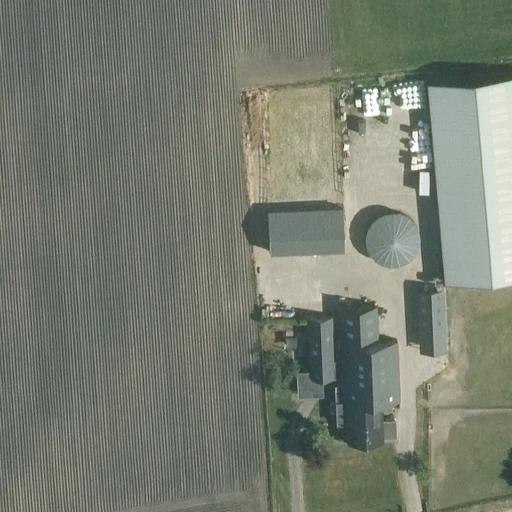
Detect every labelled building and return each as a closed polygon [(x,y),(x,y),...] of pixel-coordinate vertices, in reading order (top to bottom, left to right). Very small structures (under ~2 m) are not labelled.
[(511,76),(425,84),(443,273),(444,273),(445,284),(511,277),(511,76)] [(335,125),(348,124),(347,93),(333,93),(335,125)] [(350,160),(338,160),(339,183),(351,183),(350,160)] [(270,253),(344,249),(342,205),(268,209),(270,253)] [(365,234),(365,238),(365,243),(366,248),(368,252),(371,256),(374,259),(378,262),(382,264),(387,265),(392,265),(396,265),(401,264),(405,262),(409,259),(412,256),(415,252),(417,248),(418,243),(418,238),(418,234),(417,229),(415,225),(412,221),(409,218),(405,215),(401,213),(396,212),(391,211),(387,212),(382,213),(378,215),(374,218),(371,221),(368,225),(366,229),(365,234)] [(279,283),(257,285),(258,294),(280,292),(279,283)] [(445,285),(416,286),(419,339),(431,339),(445,338),(446,338),(448,338),(445,291),(445,285)] [(309,379),(335,378),(341,378),(341,381),(335,381),(337,423),(347,422),(348,442),(382,440),(382,437),(395,437),(395,419),(381,420),(380,401),(399,400),(397,340),(378,341),(376,306),(339,308),(341,360),(333,360),(331,317),(306,318),(309,379)] [(260,335),(274,334),(273,320),(259,321),(260,335)]
